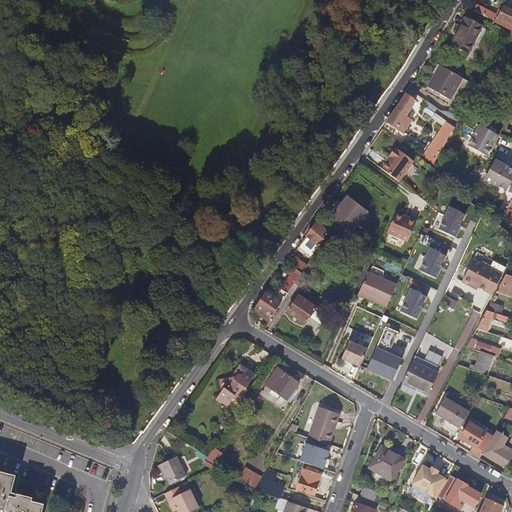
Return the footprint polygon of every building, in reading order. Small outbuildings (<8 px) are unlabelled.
[(499,15),(471,0),(463,0),(461,4),(508,29),(511,31),(511,12),(503,7),(499,15)] [(481,29),(465,19),(447,46),(463,56),(481,29)] [(449,101),(461,79),(440,66),(426,88),(449,101)] [(413,102),(404,96),(386,124),(402,135),(409,125),(411,126),(413,123),(403,116),(413,102)] [(415,117),(422,103),(417,100),(409,115),(415,117)] [(438,110),(424,101),(421,107),(430,113),(434,116),(438,110)] [(426,119),(430,113),(421,107),(417,114),(426,119)] [(453,128),(445,123),(439,134),(447,139),(453,128)] [(488,150),(491,144),(494,137),(476,127),(464,149),(482,159),(488,150)] [(424,161),(427,163),(432,167),(444,144),(447,139),(439,134),(424,161)] [(398,185),(413,165),(394,150),(389,157),(392,159),(389,163),(382,173),(398,185)] [(511,178),(511,174),(498,167),(497,170),(489,166),(481,182),(504,194),(511,178)] [(330,221),(350,236),(366,214),(346,200),(330,221)] [(438,230),(454,237),(465,215),(449,207),(438,230)] [(507,225),(511,215),(511,212),(507,211),(501,221),(507,225)] [(417,223),(409,219),(408,222),(403,220),(395,217),(387,236),(407,245),(417,223)] [(297,250),(312,260),(329,234),(315,225),(297,250)] [(419,271),(435,278),(445,255),(430,248),(419,271)] [(306,268),(292,257),(287,264),(294,269),(281,290),(288,295),(293,287),(301,275),(302,274),(306,268)] [(462,283),(470,287),(471,285),(478,288),(491,295),(502,276),(488,269),(489,267),(481,263),(480,265),(473,261),(462,283)] [(396,286),(367,273),(357,297),(363,300),(364,298),(387,308),(396,286)] [(299,290),(307,279),(301,275),(293,287),(299,290)] [(511,288),(511,277),(506,275),(496,293),(507,297),(510,287),(511,288)] [(400,312),(416,319),(426,296),(411,289),(400,312)] [(261,311),(272,318),(280,307),(265,297),(255,311),(259,314),(261,311)] [(299,298),(288,314),(305,325),(310,318),(315,309),(299,298)] [(315,309),(310,318),(321,325),(326,317),(315,309)] [(484,332),(493,314),(486,312),(477,330),(484,332)] [(494,319),(507,323),(509,316),(496,312),(494,319)] [(389,355),(399,333),(387,327),(368,369),(393,381),(402,361),(389,355)] [(358,372),(368,349),(350,341),(340,364),(358,372)] [(480,353),(495,358),(497,359),(500,351),(471,341),(467,349),(480,353)] [(473,372),(488,377),(495,358),(480,353),(473,372)] [(440,368),(415,357),(412,363),(438,374),(440,368)] [(363,363),(357,376),(363,379),(369,366),(363,363)] [(427,396),(438,374),(412,363),(402,384),(427,396)] [(217,401),(228,409),(235,400),(241,403),(248,392),(247,390),(257,376),(242,366),(232,380),(221,381),(223,392),(217,401)] [(298,388),(276,374),(264,392),(286,406),(298,388)] [(437,414),(461,429),(470,412),(445,398),(437,414)] [(329,448),(334,433),(332,432),(337,417),(319,411),(309,441),(329,448)] [(474,448),(471,454),(479,459),(482,455),(493,437),(469,424),(460,440),(474,448)] [(298,429),(292,427),(288,434),(295,437),(298,429)] [(508,439),(496,431),(493,437),(482,455),(505,469),(511,458),(511,445),(506,442),(508,439)] [(300,464),(324,472),(330,455),(306,447),(300,464)] [(203,463),(212,468),(221,456),(213,450),(206,459),(203,463)] [(382,452),(371,471),(391,484),(403,464),(382,452)] [(185,478),(176,458),(157,467),(161,475),(163,474),(169,485),(179,480),(185,478)] [(436,500),(445,484),(447,482),(437,476),(430,471),(422,467),(411,485),(436,500)] [(246,471),(239,484),(255,493),(262,480),(246,471)] [(16,478),(0,474),(0,511),(44,511),(45,510),(33,507),(34,503),(23,500),(21,504),(10,501),(16,478)] [(305,474),(298,492),(314,498),(320,480),(305,474)] [(480,497),(449,478),(447,482),(445,484),(436,500),(428,511),(437,511),(443,502),(453,508),(459,500),(472,509),(480,497)] [(270,482),(263,479),(255,493),(280,502),(284,489),(270,484),(270,482)] [(175,507),(176,511),(177,511),(191,511),(198,509),(189,491),(181,495),(178,488),(164,494),(171,509),(175,507)] [(361,490),(359,498),(374,504),(377,494),(361,490)] [(500,511),(502,509),(484,501),(478,511),(500,511)]
